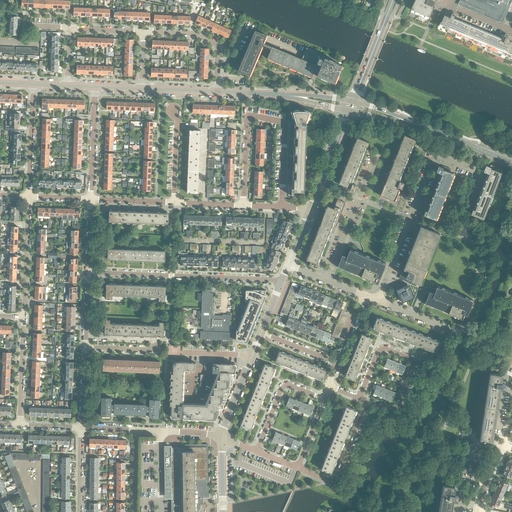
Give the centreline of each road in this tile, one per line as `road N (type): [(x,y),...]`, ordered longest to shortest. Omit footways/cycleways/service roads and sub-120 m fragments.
road 1 (residential): [(242,205),(246,122),(253,115),(284,124),(282,206)]
road 2 (residential): [(377,300),(433,161),(476,173)]
road 3 (residential): [(86,274),(280,283)]
road 4 (residential): [(367,401),(396,412),(416,366),(385,348),(359,398)]
road 5 (residential): [(377,300),(511,364)]
road 6 (residential): [(327,279),(376,154)]
road 7 (residential): [(297,467),(333,481),(367,401)]
road 8 (residential): [(216,91),(216,43),(143,30)]
road 9 (residential): [(23,317),(27,196)]
